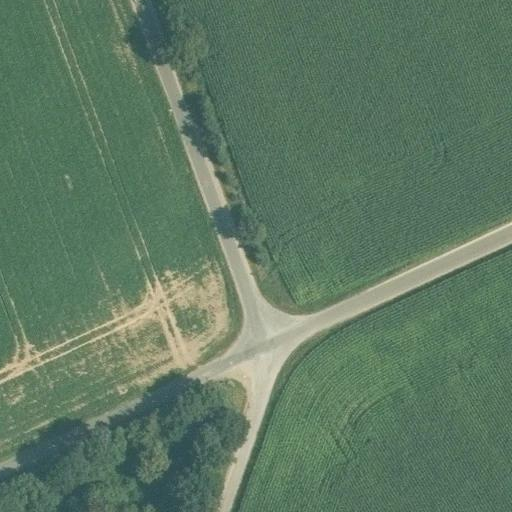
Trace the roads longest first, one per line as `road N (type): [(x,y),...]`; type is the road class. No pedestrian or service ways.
road 1 (unclassified): [(511,233),(0,469)]
road 2 (track): [(138,0),(272,342),(224,511)]
